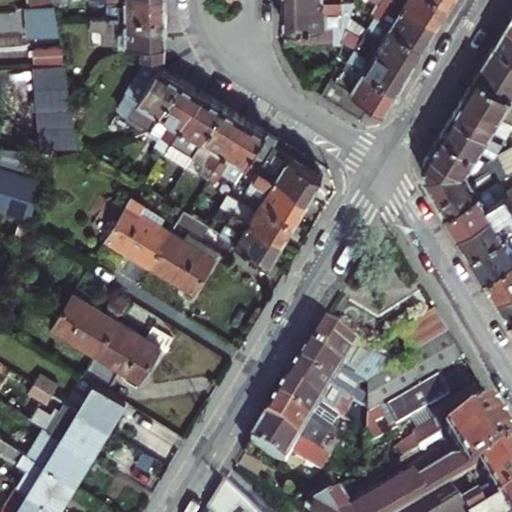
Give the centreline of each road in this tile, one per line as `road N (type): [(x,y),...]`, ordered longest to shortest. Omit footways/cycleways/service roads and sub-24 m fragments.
road 1 (residential): [(384,169),(173,511)]
road 2 (residential): [(384,169),(511,386)]
road 3 (residential): [(486,0),(384,169)]
road 4 (residential): [(258,85),(384,169)]
